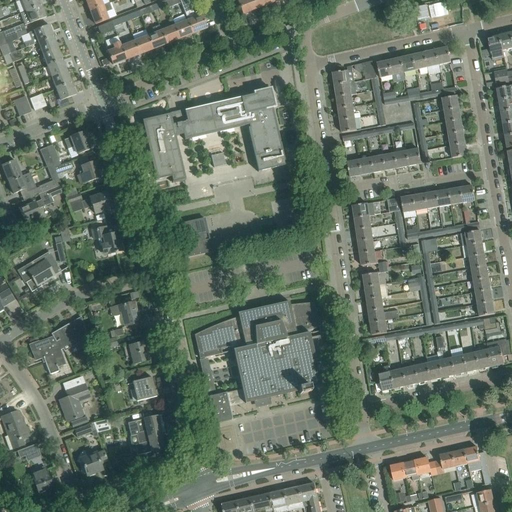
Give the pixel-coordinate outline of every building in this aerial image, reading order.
[(23,0),(21,1),(26,12),(41,6),(38,0),(23,0)] [(85,0),(90,11),(103,6),(100,0),(85,0)] [(137,0),(134,0),(132,1),(135,9),(141,7),(137,0)] [(173,9),(182,5),(179,0),(167,0),(165,1),(167,6),(169,10),(173,9)] [(179,0),(182,5),(188,21),(193,34),(206,29),(204,23),(209,21),(205,9),(192,14),(191,11),(192,11),(190,5),(188,0),(179,0)] [(256,9),(252,0),(242,0),(238,2),(242,14),(256,9)] [(252,0),(256,9),(270,4),(268,0),(252,0)] [(165,1),(156,5),(158,10),(167,6),(165,1)] [(103,6),(90,11),(95,25),(108,20),(105,13),(111,11),(108,4),(103,6)] [(41,6),(26,12),(30,24),(46,18),(41,6)] [(147,8),(138,11),(140,17),(149,14),(147,8)] [(138,11),(130,15),(132,20),(140,17),(138,11)] [(120,19),(111,22),(114,27),(122,24),(120,19)] [(188,21),(175,26),(180,39),(193,34),(188,21)] [(114,27),(111,22),(98,27),(101,35),(114,30),(113,27),(114,27)] [(38,43),(38,44),(53,37),(49,25),(28,33),(31,41),(24,43),(26,48),(38,43)] [(154,34),(148,37),(153,50),(166,44),(161,32),(162,32),(159,25),(152,28),(154,34)] [(175,26),(162,32),(161,32),(166,44),(180,39),(175,26)] [(2,33),(4,39),(16,34),(14,28),(2,33)] [(10,54),(9,54),(9,55),(16,52),(12,42),(18,40),(16,34),(4,39),(6,44),(10,54)] [(511,38),(511,34),(499,36),(502,51),(503,51),(511,48),(511,38)] [(133,37),(134,42),(139,55),(153,50),(148,37),(141,39),(139,35),(133,37)] [(502,51),(499,36),(488,39),(492,61),(504,58),(503,51),(502,51)] [(38,44),(42,55),(58,49),(53,37),(38,44)] [(134,42),(121,47),(126,60),(139,55),(134,42)] [(126,60),(121,47),(120,43),(106,48),(113,65),(126,60)] [(448,48),(436,51),(439,65),(451,63),(448,48)] [(42,55),(47,67),(62,61),(58,49),(42,55)] [(16,52),(9,55),(12,63),(20,60),(17,51),(16,52)] [(436,51),(423,54),(427,68),(439,65),(436,51)] [(12,63),(9,55),(9,54),(3,56),(7,65),(12,63)] [(423,54),(412,56),(416,71),(427,68),(423,54)] [(412,56),(400,59),(404,74),(416,71),(412,56)] [(400,59),(388,62),(392,76),(404,74),(400,59)] [(47,67),(51,78),(67,72),(62,61),(47,67)] [(366,81),(372,79),(377,78),(374,66),(374,62),(362,64),(366,81)] [(392,76),(388,62),(377,64),(380,79),(392,76)] [(17,67),(21,77),(26,75),(23,65),(17,67)] [(9,71),(12,80),(18,78),(14,69),(9,71)] [(333,74),(335,86),(355,83),(353,71),(333,74)] [(507,71),(494,73),(496,86),(509,84),(508,79),(507,71)] [(51,78),(56,90),(71,84),(67,72),(51,78)] [(26,75),(21,77),(24,85),(29,83),(26,75)] [(18,78),(12,80),(15,88),(20,86),(18,78)] [(335,86),(336,98),(351,95),(356,94),(355,83),(335,86)] [(71,84),(56,90),(60,101),(67,99),(69,98),(71,97),(76,95),(71,84)] [(497,89),(499,101),(511,99),(511,86),(511,87),(497,89)] [(268,92),(213,105),(220,132),(248,126),(249,128),(247,129),(258,173),(286,166),(268,92)] [(42,95),(36,98),(40,109),(46,107),(42,95)] [(336,98),(338,110),(353,107),(351,95),(336,98)] [(13,101),(15,106),(21,103),(25,115),(31,113),(25,96),(13,101)] [(459,109),(457,96),(442,99),(444,111),(459,109)] [(40,109),(36,98),(30,100),(34,111),(40,109)] [(511,99),(499,101),(501,114),(511,111),(511,99)] [(21,103),(15,106),(19,117),(25,115),(21,103)] [(185,113),(171,116),(176,136),(183,135),(184,141),(220,132),(213,105),(213,104),(184,111),(185,113)] [(338,110),(340,121),(355,119),(353,107),(338,110)] [(461,120),(459,109),(444,111),(446,123),(461,120)] [(511,111),(501,114),(503,126),(511,124),(511,111)] [(176,136),(171,116),(170,116),(170,115),(142,121),(156,181),(171,177),(172,183),(172,184),(185,180),(175,137),(176,136)] [(355,119),(340,121),(342,134),(357,131),(355,119)] [(416,120),(417,128),(422,127),(429,125),(428,119),(421,120),(421,119),(416,120)] [(463,132),(461,120),(446,123),(448,135),(463,132)] [(511,124),(503,126),(505,137),(511,136),(511,124)] [(64,140),(68,150),(74,148),(77,155),(92,149),(86,132),(64,140)] [(465,144),(463,132),(448,135),(451,147),(465,144)] [(467,156),(465,144),(451,147),(453,159),(467,156)] [(52,164),(54,168),(60,166),(52,146),(46,149),(53,164),(52,164)] [(46,167),(52,164),(53,164),(46,149),(40,151),(46,167)] [(421,165),(419,150),(407,152),(409,167),(421,165)] [(409,167),(407,152),(395,154),(398,169),(409,167)] [(211,156),(214,168),(225,165),(223,154),(211,156)] [(398,169),(395,154),(383,156),(386,171),(398,169)] [(386,171),(383,156),(371,159),(374,173),(386,171)] [(374,173),(371,159),(359,161),(362,176),(374,173)] [(1,167),(8,183),(22,177),(15,161),(1,167)] [(362,176),(359,161),(347,163),(350,178),(362,176)] [(60,166),(54,168),(57,175),(74,170),(71,162),(60,166)] [(101,169),(98,170),(96,162),(81,167),(84,175),(77,177),(80,185),(95,180),(96,183),(105,180),(101,169)] [(22,177),(8,183),(13,194),(26,189),(22,177)] [(39,187),(42,194),(58,187),(55,181),(39,187)] [(42,194),(39,195),(41,201),(19,210),(25,223),(40,216),(38,210),(55,203),(52,197),(64,192),(61,186),(58,187),(42,194)] [(463,203),(475,201),(473,187),(460,189),(463,203)] [(460,189),(449,191),(451,205),(463,203),(460,189)] [(449,191),(437,193),(439,207),(451,205),(449,191)] [(90,200),(81,203),(84,210),(92,207),(95,214),(111,209),(106,193),(89,199),(90,200)] [(439,207),(437,193),(425,195),(427,209),(439,207)] [(67,198),(68,202),(69,205),(81,200),(79,194),(67,198)] [(425,195),(413,197),(416,211),(427,209),(425,195)] [(416,211),(413,197),(401,199),(403,213),(416,211)] [(398,199),(389,201),(391,213),(395,213),(400,212),(398,199)] [(374,213),(373,203),(353,206),(354,219),(369,216),(375,216),(374,213)] [(371,228),(369,216),(354,219),(356,231),(371,228)] [(204,219),(179,224),(186,258),(217,251),(214,238),(208,240),(207,234),(208,234),(204,219)] [(59,230),(63,243),(70,242),(67,228),(59,230)] [(122,251),(117,234),(107,236),(105,228),(92,231),(94,240),(103,238),(105,246),(102,247),(104,255),(107,255),(115,253),(117,253),(122,251)] [(358,242),(373,240),(371,228),(356,231),(358,242)] [(482,243),(480,231),(460,234),(462,247),(468,246),(482,243)] [(360,254),(375,252),(373,240),(358,242),(360,254)] [(484,255),(482,243),(468,246),(470,258),(484,255)] [(61,244),(55,245),(57,252),(58,257),(64,255),(63,252),(61,244)] [(39,257),(18,270),(22,276),(26,283),(32,292),(41,287),(40,285),(54,276),(61,272),(60,271),(57,265),(50,254),(49,252),(39,257)] [(362,266),(377,264),(375,252),(360,254),(362,266)] [(486,267),(484,255),(470,258),(472,269),(486,267)] [(488,279),(486,267),(472,269),(474,281),(488,279)] [(380,286),(378,274),(363,276),(365,288),(380,286)] [(490,291),(488,279),(474,281),(476,293),(490,291)] [(0,311),(3,309),(2,308),(14,300),(5,285),(0,288),(0,311)] [(382,298),(380,286),(365,288),(367,300),(382,298)] [(492,302),(490,291),(476,293),(478,305),(492,302)] [(383,310),(382,298),(367,300),(368,312),(383,310)] [(235,319),(229,321),(225,322),(219,324),(211,328),(203,331),(194,336),(199,359),(233,352),(242,390),(244,399),(245,404),(246,404),(245,402),(255,400),(256,404),(268,401),(267,397),(298,390),(299,395),(311,392),(309,387),(320,385),(320,387),(321,387),(320,380),(330,378),(330,376),(332,376),(333,376),(326,343),(325,343),(325,344),(323,344),(321,336),(310,338),(309,334),(320,332),(313,303),(307,304),(301,304),(294,305),(289,306),(288,303),(289,303),(289,302),(238,314),(239,317),(235,319)] [(495,315),(492,302),(478,305),(480,317),(495,315)] [(114,307),(114,309),(115,312),(116,316),(121,315),(124,328),(129,326),(139,324),(134,303),(116,307),(114,307)] [(399,319),(398,311),(384,313),(383,310),(368,312),(370,324),(385,321),(399,319)] [(51,334),(53,337),(55,342),(58,340),(62,348),(63,350),(77,342),(76,340),(86,334),(84,327),(81,318),(69,325),(69,324),(51,334)] [(490,319),(483,320),(484,325),(485,331),(497,329),(496,324),(491,325),(490,319)] [(387,334),(385,321),(370,324),(372,336),(387,334)] [(55,342),(53,337),(39,343),(38,341),(29,345),(32,355),(33,354),(35,361),(43,358),(50,375),(59,372),(57,366),(63,364),(58,350),(62,348),(58,340),(55,342)] [(102,342),(104,349),(116,346),(114,339),(102,342)] [(509,355),(506,340),(487,344),(488,350),(492,367),(504,364),(503,357),(509,355)] [(143,343),(133,345),(129,346),(129,347),(123,348),(126,358),(132,357),(134,365),(148,361),(143,343)] [(492,367),(488,350),(476,353),(480,370),(492,367)] [(455,376),(452,359),(444,360),(442,352),(437,353),(438,356),(439,361),(443,378),(455,376)] [(480,370),(476,353),(464,356),(468,373),(480,370)] [(468,373),(464,356),(452,359),(455,376),(468,373)] [(443,378),(439,361),(427,364),(431,381),(443,378)] [(431,381),(427,364),(415,367),(419,384),(431,381)] [(395,389),(391,372),(390,366),(383,367),(384,374),(378,375),(382,392),(395,389)] [(419,384),(415,367),(403,370),(407,387),(419,384)] [(407,387),(403,370),(391,372),(395,389),(407,387)] [(68,398),(59,401),(67,422),(70,421),(72,428),(88,422),(86,417),(84,418),(78,402),(89,398),(84,384),(83,385),(80,379),(82,379),(82,378),(63,385),(68,398)] [(152,378),(142,380),(132,383),(136,402),(156,397),(152,378)] [(244,399),(242,390),(208,397),(214,424),(215,424),(215,422),(231,419),(231,420),(232,420),(228,403),(244,399)] [(17,412),(8,415),(1,418),(8,436),(4,438),(9,451),(13,449),(13,450),(23,446),(21,439),(28,437),(25,428),(23,429),(17,412)] [(135,445),(137,454),(137,456),(150,453),(150,451),(151,451),(152,453),(152,451),(164,448),(161,433),(165,432),(161,416),(128,424),(131,437),(136,436),(138,444),(135,445)] [(93,423),(97,433),(110,430),(108,420),(93,423)] [(91,432),(88,425),(74,430),(77,437),(91,432)] [(36,444),(24,449),(17,452),(19,458),(39,451),(36,444)] [(477,448),(464,451),(467,465),(469,473),(484,470),(483,467),(487,466),(484,453),(479,454),(477,448)] [(100,464),(107,461),(103,451),(88,457),(82,454),(79,461),(82,463),(83,467),(84,469),(87,476),(95,473),(95,471),(101,469),(100,464)] [(464,451),(452,453),(455,467),(467,465),(464,451)] [(441,461),(435,462),(438,475),(444,474),(443,470),(455,467),(452,453),(440,456),(441,461)] [(428,459),(415,461),(419,475),(431,473),(431,476),(438,475),(435,462),(429,464),(428,459)] [(415,461),(403,464),(406,478),(412,477),(413,481),(420,480),(419,475),(415,461)] [(406,478),(403,464),(390,467),(394,481),(406,478)] [(53,489),(46,472),(45,467),(31,472),(33,478),(30,479),(30,483),(33,486),(35,486),(38,494),(53,489)] [(461,491),(460,482),(453,484),(455,492),(461,491)] [(299,488),(302,502),(310,500),(312,511),(320,511),(315,484),(299,488)] [(285,491),(288,505),(302,502),(299,488),(285,491)] [(494,503),(491,490),(477,494),(480,506),(494,503)] [(270,495),(273,508),(288,505),(285,491),(270,495)] [(395,494),(398,504),(407,502),(405,495),(403,495),(402,493),(395,494)] [(445,497),(446,503),(463,500),(462,494),(445,497)] [(251,499),(254,511),(265,511),(266,511),(265,511),(273,511),(273,508),(270,495),(251,499)] [(430,511),(444,511),(441,498),(427,501),(430,511)] [(254,511),(251,499),(237,502),(239,511),(254,511)] [(239,511),(237,502),(222,505),(223,511),(239,511)] [(495,511),(494,503),(480,506),(481,511),(495,511)]
